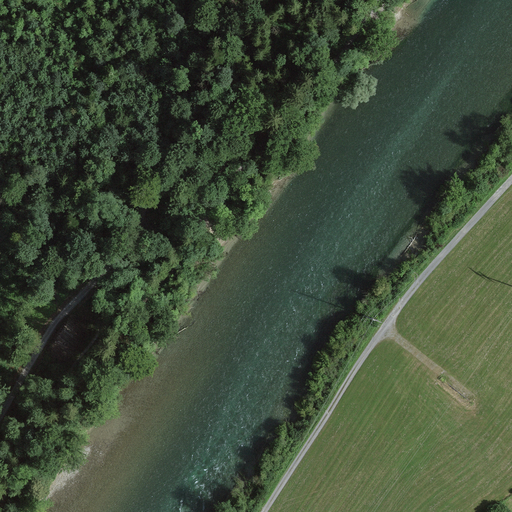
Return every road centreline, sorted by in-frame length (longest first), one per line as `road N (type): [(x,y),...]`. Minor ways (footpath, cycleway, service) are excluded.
road 1 (unknown): [(408,0),(265,160),(0,496)]
road 2 (track): [(265,511),(392,315),(511,179)]
road 3 (track): [(218,179),(168,233),(68,306),(0,412)]
road 4 (track): [(132,252),(140,213),(215,65),(231,0)]
road 5 (track): [(367,0),(218,179)]
